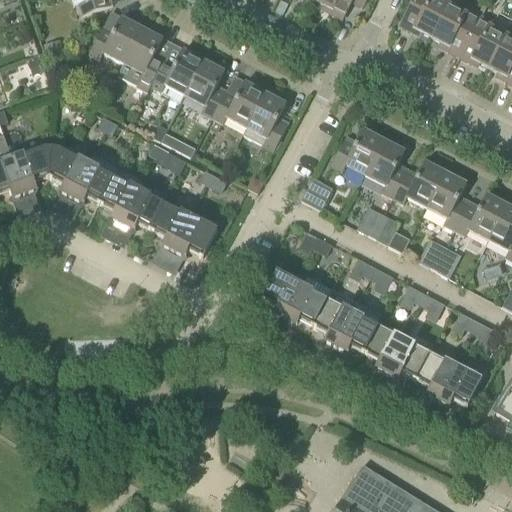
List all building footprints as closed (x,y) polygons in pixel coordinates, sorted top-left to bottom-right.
[(82,0),(85,6),(78,8),(82,20),(108,11),(104,0),(82,0)] [(315,0),(313,4),(330,13),(328,17),(341,24),(350,6),(361,12),(367,0),(315,0)] [(430,42),(448,8),(431,0),(414,0),(399,31),(412,37),(414,33),(430,42)] [(464,17),(448,8),(430,42),(447,50),(445,55),(457,61),(479,19),(480,20),(483,15),(479,13),(476,18),(467,13),(464,17)] [(479,19),(457,61),(469,67),(471,63),(488,72),(505,39),(489,30),(491,26),(480,20),(479,19)] [(123,68),(140,33),(120,22),(111,39),(101,33),(88,58),(99,64),(102,57),(123,68)] [(123,68),(116,81),(147,98),(151,91),(150,91),(163,66),(153,60),(161,44),(140,33),(123,68)] [(511,42),(505,39),(488,72),(504,80),(502,85),(511,89),(511,42)] [(59,43),(43,48),(49,66),(65,60),(59,43)] [(184,100),(185,101),(203,66),(181,55),(175,67),(166,62),(165,62),(163,66),(150,91),(151,91),(181,107),(184,100)] [(28,65),(32,77),(43,74),(39,62),(28,65)] [(203,66),(185,101),(204,111),(200,117),(212,123),(225,98),(215,93),(223,76),(203,66)] [(225,98),(212,123),(222,129),(226,122),(246,133),(264,98),(243,87),(234,103),(225,98)] [(264,98),(246,133),(243,139),(273,155),(286,131),(276,125),(285,109),(264,98)] [(104,138),(110,126),(102,122),(96,133),(104,138)] [(117,130),(110,126),(104,138),(111,141),(117,130)] [(166,133),(158,129),(151,143),(160,147),(166,133)] [(364,180),(383,145),(362,134),(356,146),(346,141),(330,170),(341,176),(344,170),(364,180)] [(164,138),(160,147),(171,152),(175,143),(164,138)] [(0,197),(8,195),(10,200),(11,199),(15,201),(15,202),(23,199),(10,162),(11,162),(3,139),(0,139),(0,197)] [(404,156),(383,145),(364,180),(384,191),(381,197),(391,202),(406,173),(397,168),(404,156)] [(155,164),(161,152),(154,149),(148,160),(155,164)] [(43,151),(11,162),(10,162),(23,199),(33,196),(32,195),(34,191),(35,191),(33,186),(47,182),(50,150),(47,151),(43,151)] [(50,150),(47,182),(48,181),(62,189),(60,193),(62,197),(61,198),(70,202),(88,168),(57,152),(54,152),(50,150)] [(161,152),(155,164),(162,168),(168,156),(161,152)] [(195,157),(192,163),(198,166),(201,160),(195,157)] [(93,159),(88,168),(70,202),(78,207),(78,206),(82,205),(83,205),(85,201),(99,208),(116,176),(117,175),(118,172),(93,159)] [(406,173),(391,202),(403,208),(406,202),(426,212),(444,177),(424,167),(417,178),(406,173)] [(116,176),(99,208),(113,215),(111,220),(113,224),(112,225),(120,229),(139,194),(139,195),(143,188),(139,183),(121,173),(117,175),(116,176)] [(205,190),(211,179),(204,176),(199,187),(205,190)] [(444,177),(426,212),(446,223),(443,229),(453,235),(468,205),(459,200),(465,188),(444,177)] [(226,187),(211,179),(205,190),(220,198),(226,187)] [(246,191),(258,198),(264,186),(252,179),(246,191)] [(313,182),(301,205),(319,214),(323,205),(313,200),(320,186),(313,182)] [(139,194),(120,229),(129,233),(134,232),(135,232),(137,228),(150,235),(164,208),(139,195),(139,194)] [(479,211),(468,205),(453,235),(464,241),(468,234),(487,244),(505,210),(485,199),(479,211)] [(164,208),(150,235),(164,242),(162,246),(162,247),(164,251),(163,251),(171,255),(189,221),(164,208)] [(511,213),(505,210),(487,244),(508,255),(504,262),(511,265),(511,213)] [(379,217),(373,229),(381,233),(387,221),(379,217)] [(189,221),(171,255),(180,260),(184,258),(185,259),(187,254),(202,262),(216,235),(189,221)] [(381,233),(373,229),(367,240),(375,244),(381,233)] [(394,237),(387,251),(401,258),(409,244),(394,237)] [(317,257),(323,246),(317,242),(311,253),(317,257)] [(331,250),(323,246),(317,257),(325,261),(331,250)] [(441,250),(435,261),(443,265),(449,254),(441,250)] [(443,265),(435,261),(429,272),(437,276),(443,265)] [(369,284),(374,273),(368,269),(362,280),(369,284)] [(382,277),(374,273),(369,284),(376,288),(382,277)] [(283,324),(304,284),(295,279),(292,285),(275,276),(261,303),(275,311),(273,315),(274,315),(275,319),(275,320),(283,324)] [(304,284),(283,324),(291,329),(292,328),(296,327),(299,323),(312,330),(326,303),(331,294),(306,281),(304,284)] [(419,310),(425,299),(419,296),(413,307),(419,310)] [(433,304),(425,299),(419,310),(427,315),(433,304)] [(352,317),(326,303),(312,330),(326,338),(324,342),(325,342),(326,346),(325,347),(334,351),(352,317)] [(377,330),(352,317),(334,351),(342,356),(342,355),(346,354),(347,354),(349,350),(363,357),(377,330)] [(471,337),(476,326),(470,323),(464,334),(471,337)] [(484,330),(476,326),(471,337),(478,341),(484,330)] [(377,330),(363,357),(377,364),(375,369),(376,369),(377,373),(376,374),(385,378),(403,344),(377,330)] [(428,357),(403,344),(385,378),(393,382),(397,381),(398,381),(400,377),(414,384),(428,357)] [(428,357),(414,384),(428,391),(426,395),(426,396),(428,400),(427,401),(436,405),(454,370),(428,357)] [(454,370),(436,405),(444,409),(448,407),(449,408),(451,403),(466,411),(480,384),(486,373),(470,365),(464,376),(454,370)] [(511,391),(495,418),(511,428),(511,391)] [(430,511),(362,470),(336,511),(430,511)]
